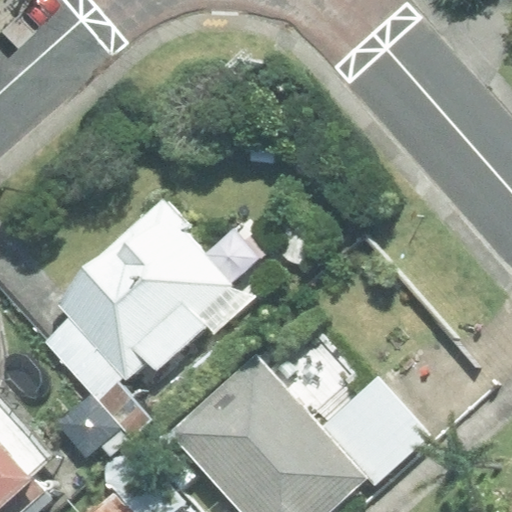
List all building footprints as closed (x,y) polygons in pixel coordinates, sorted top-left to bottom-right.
[(110,268),(65,310),(78,324),(53,349),(143,444),(164,425),(132,392),(157,367),(168,377),(217,331),(208,323),(241,291),(191,239),(198,232),(172,204),(108,265),(110,268)] [(267,363),(181,440),(245,511),(354,511),(438,437),(387,381),(330,434),(267,363)] [(0,511),(28,511),(53,492),(46,483),(67,464),(6,391),(0,395),(0,511)] [(144,447),(167,469),(187,450),(164,426),(144,447)] [(111,470),(149,511),(190,511),(195,507),(139,445),(111,470)] [(134,511),(126,502),(115,511),(134,511)]
